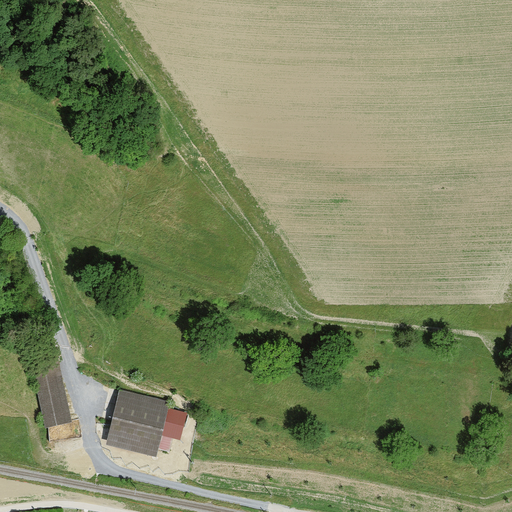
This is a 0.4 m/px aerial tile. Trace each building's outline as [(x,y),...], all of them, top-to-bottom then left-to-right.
[(29,362),(40,426),(68,421),(57,357),(29,362)] [(161,400),(114,390),(102,444),(149,454),(161,400)] [(161,420),(163,420),(165,420),(166,420),(167,418),(168,416),(168,415),(167,413),(166,412),(164,411),(162,411),(160,412),(159,413),(159,415),(159,417),(160,419),(161,420)] [(171,422),(172,422),(174,422),(176,421),(177,420),(178,418),(178,416),(177,415),(175,413),(174,413),(172,413),(170,414),(169,415),(168,417),(168,419),(169,420),(171,422)] [(159,433),(161,433),(157,448),(166,450),(170,435),(177,436),(179,426),(161,422),(159,433)]
